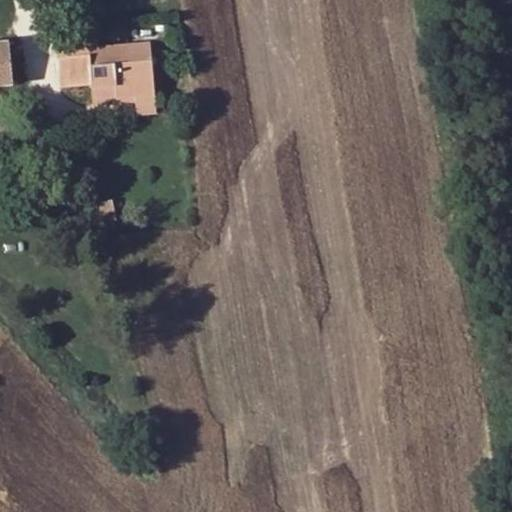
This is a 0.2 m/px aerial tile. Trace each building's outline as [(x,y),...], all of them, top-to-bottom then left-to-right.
[(87,24),(54,27),(58,59),(89,56),(88,47),(87,24)] [(0,41),(0,86),(13,85),(8,40),(0,41)] [(91,87),(92,99),(135,95),(136,104),(156,101),(150,42),(88,47),(89,56),(58,59),(62,89),(91,87)] [(93,107),(136,104),(135,95),(92,99),(93,107)] [(157,114),(156,101),(136,104),(137,116),(157,114)] [(112,200),(97,203),(100,215),(114,213),(112,200)]
